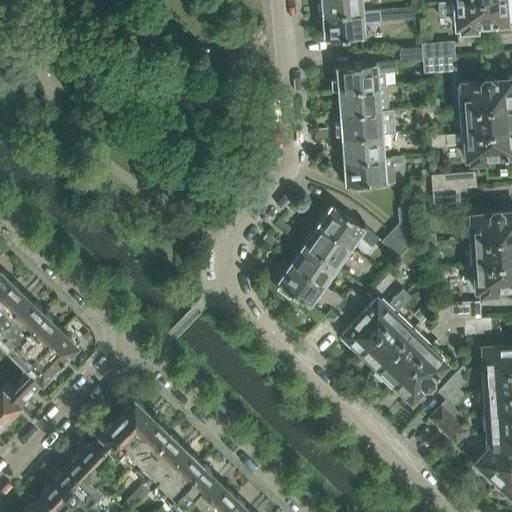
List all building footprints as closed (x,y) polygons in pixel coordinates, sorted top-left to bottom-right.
[(322,0),(321,1),(322,11),(323,11),(324,16),(335,15),(336,12),(361,10),(360,0),(322,0)] [(440,0),(437,0),(439,15),(457,14),(457,26),(463,26),(463,30),(478,29),(477,24),(506,22),(506,18),(510,18),(509,2),(508,0),(440,0)] [(421,6),(380,9),(381,20),(422,17),(421,6)] [(335,15),(324,16),(325,39),(329,38),(332,37),(332,41),(343,40),(343,36),(360,34),(360,35),(363,34),(363,32),(367,31),(366,21),(381,20),(380,9),(361,10),(336,12),(335,15)] [(455,39),(424,42),(424,46),(425,56),(456,54),(455,39)] [(424,46),(402,48),(402,49),(403,58),(403,60),(425,59),(425,56),(424,46)] [(456,54),(425,56),(425,59),(426,71),(457,69),(456,54)] [(338,77),(336,77),(337,89),(339,88),(339,91),(349,90),(351,88),(386,85),(385,69),(394,69),(393,59),(341,63),(337,64),(338,77)] [(482,80),(462,81),(464,107),(482,106),(485,104),(490,104),(493,105),(511,103),(511,79),(511,80),(510,78),(498,79),(498,78),(489,79),(488,77),(483,77),(482,80)] [(340,101),(339,101),(340,112),(341,112),(341,114),(351,113),(354,111),(389,109),(387,91),(387,86),(387,85),(386,85),(351,88),(349,90),(339,91),(340,101)] [(440,96),(428,97),(428,106),(429,110),(441,109),(440,96)] [(482,106),(464,107),(466,133),(484,132),(487,129),(492,129),(494,130),(511,128),(511,103),(493,105),(490,104),(485,104),(482,106)] [(425,105),(415,106),(417,130),(427,129),(426,112),(425,105)] [(342,125),(340,125),(341,135),(343,135),(343,138),(353,137),(356,135),(381,133),(380,118),(389,118),(389,114),(389,109),(354,111),(351,113),(341,114),(342,125)] [(466,133),(430,136),(431,145),(466,142),(468,158),(471,157),(471,161),(486,160),(486,156),(511,154),(511,128),(494,130),(492,129),(487,129),(484,132),(466,133)] [(344,148),(342,148),(343,159),(344,159),(345,162),(354,161),(357,159),(383,157),(383,155),(381,133),(356,135),(353,137),(343,138),(344,148)] [(354,161),(345,162),(346,185),(352,184),(353,187),(365,186),(364,183),(385,181),(383,157),(357,159),(354,161)] [(475,170),(433,174),(434,177),(434,189),(457,187),(476,185),(475,170)] [(457,187),(434,189),(435,191),(435,201),(435,202),(458,200),(458,198),(457,188),(457,187)] [(322,216),(316,225),(317,226),(325,232),(328,231),(350,246),(357,235),(371,246),(378,237),(364,226),(364,225),(333,203),(323,217),(322,216)] [(414,206),(398,208),(399,223),(416,239),(414,206)] [(489,213),(472,214),(474,239),(492,238),(494,235),(499,235),(502,237),(511,235),(511,210),(508,211),(507,210),(499,210),(497,209),(493,209),(489,213)] [(398,224),(391,232),(408,247),(415,239),(398,224)] [(308,235),(302,244),(303,245),(303,246),(312,251),(315,251),(336,265),(350,246),(328,231),(325,232),(317,226),(312,233),(310,236),(308,235)] [(391,232),(383,241),(399,256),(408,247),(391,232)] [(436,233),(423,234),(424,243),(437,242),(436,233)] [(492,238),(474,239),(476,264),(494,263),(496,260),(501,260),(504,262),(511,261),(511,235),(502,237),(499,235),(494,235),(492,238)] [(408,247),(399,256),(410,267),(426,250),(415,239),(408,247)] [(295,254),(289,263),(290,264),(299,270),(301,270),(322,284),(336,265),(315,251),(312,251),(303,246),(296,255),(295,254)] [(494,263),(476,264),(478,289),(483,289),(483,293),(497,292),(497,288),(511,286),(511,261),(504,262),(501,260),(496,260),(494,263)] [(279,284),(277,287),(289,296),(292,292),(306,302),(305,303),(308,304),(316,293),(334,305),(334,306),(344,296),(330,289),(322,284),(301,270),(299,270),(290,264),(277,282),(279,284)] [(0,287),(9,278),(8,278),(8,275),(3,270),(0,270),(0,287)] [(9,278),(0,287),(0,320),(25,294),(24,293),(23,292),(20,289),(19,288),(19,285),(13,280),(10,280),(9,278)] [(357,282),(344,296),(353,304),(366,290),(357,282)] [(343,333),(340,336),(352,347),(354,344),(358,348),(355,351),(357,352),(370,338),(375,338),(378,334),(378,330),(394,313),(411,296),(402,287),(385,305),(376,296),(342,332),(343,333)] [(25,294),(0,320),(0,338),(8,346),(42,310),(41,309),(41,307),(35,301),(33,301),(32,300),(29,298),(27,296),(25,294)] [(334,305),(324,315),(326,317),(333,324),(353,304),(344,296),(334,306),(334,305)] [(444,300),(433,307),(439,320),(443,328),(444,330),(455,324),(456,325),(457,325),(451,314),(445,302),(444,300)] [(480,301),(445,302),(451,314),(465,314),(465,319),(481,318),(481,316),(480,302),(480,301)] [(421,306),(415,312),(420,318),(426,312),(421,306)] [(42,310),(8,346),(24,362),(58,326),(57,324),(56,323),(53,321),(52,319),(52,317),(46,311),(43,312),(42,310)] [(370,338),(357,352),(369,363),(371,360),(375,364),(372,367),(373,367),(386,353),(391,353),(395,349),(395,344),(410,329),(394,313),(378,330),(378,334),(375,338),(370,338)] [(465,314),(451,314),(457,325),(465,325),(465,319),(465,314)] [(481,318),(465,319),(465,325),(465,334),(492,332),(492,329),(491,317),(481,318)] [(439,320),(432,328),(438,334),(443,328),(439,320)] [(32,369),(15,387),(24,396),(32,387),(46,373),(48,373),(54,367),(54,365),(60,359),(63,356),(66,352),(68,352),(74,346),(74,344),(76,342),(74,341),(74,338),(68,333),(66,333),(60,328),(58,326),(24,362),(32,369)] [(386,353),(373,367),(386,380),(389,377),(392,381),(403,370),(407,370),(411,365),(411,361),(427,345),(410,329),(395,344),(395,349),(391,353),(386,353)] [(487,344),(482,345),(484,368),(501,367),(504,368),(509,368),(511,365),(511,342),(501,343),(501,340),(487,341),(487,344)] [(392,381),(390,384),(407,400),(410,397),(411,398),(424,384),(428,384),(432,381),(431,376),(445,362),(427,345),(411,361),(411,365),(407,370),(403,370),(392,381)] [(461,364),(454,372),(459,377),(466,369),(461,364)] [(501,367),(484,368),(486,391),(503,389),(506,391),(511,391),(511,389),(511,365),(509,368),(504,368),(501,367)] [(441,385),(437,389),(446,397),(451,392),(456,386),(462,380),(459,377),(454,372),(441,385)] [(0,420),(1,419),(4,419),(10,413),(9,411),(13,407),(18,402),(24,396),(15,387),(7,379),(0,386),(0,420)] [(456,386),(451,392),(458,397),(463,392),(456,386)] [(503,389),(486,391),(487,413),(505,411),(508,413),(511,412),(511,389),(511,391),(506,391),(503,389)] [(451,392),(447,398),(452,403),(458,397),(451,392)] [(95,437),(95,438),(105,448),(109,443),(116,450),(150,414),(143,407),(143,405),(137,399),(135,399),(133,398),(131,399),(129,399),(123,405),(123,408),(112,420),(110,420),(104,426),(104,428),(101,431),(95,437)] [(447,398),(429,416),(438,424),(455,406),(452,403),(447,398)] [(455,406),(438,424),(446,432),(452,426),(457,420),(463,414),(455,406)] [(505,411),(487,413),(489,436),(506,434),(509,436),(511,436),(511,412),(508,413),(505,411)] [(150,414),(116,450),(133,466),(167,430),(166,429),(166,427),(160,421),(157,421),(156,420),(153,416),(150,414)] [(457,420),(452,426),(461,435),(466,429),(457,420)] [(452,426),(446,432),(455,441),(461,435),(452,426)] [(167,430),(133,466),(150,482),(184,446),(178,440),(177,440),(177,437),(171,431),(168,431),(167,430)] [(487,448),(482,453),(485,457),(486,458),(510,456),(511,458),(511,436),(509,436),(506,434),(489,436),(486,439),(487,448)] [(42,493),(39,495),(49,505),(62,492),(69,497),(70,498),(70,497),(76,490),(77,490),(91,504),(104,490),(91,477),(99,468),(91,461),(105,448),(95,438),(80,453),(78,453),(72,459),(72,461),(68,465),(66,468),(62,471),(60,471),(54,477),(54,479),(50,484),(48,484),(42,490),(42,493)] [(184,446),(150,482),(166,497),(201,463),(199,461),(199,459),(193,453),(191,453),(189,452),(184,446)] [(482,453),(475,460),(499,482),(496,485),(506,495),(509,492),(511,494),(511,492),(511,458),(510,456),(486,458),(485,457),(482,453)] [(201,463),(166,497),(180,511),(184,511),(217,478),(211,473),(210,472),(210,469),(204,463),(202,463),(201,463)] [(471,465),(460,477),(466,482),(477,470),(471,465)] [(217,478),(184,511),(217,511),(234,495),(233,493),(233,491),(227,485),(224,485),(223,484),(217,478)] [(142,482),(120,506),(123,509),(137,495),(146,486),(142,482)] [(146,486),(137,495),(142,499),(150,490),(146,486)] [(76,490),(70,497),(85,511),(86,511),(100,511),(91,504),(77,490),(76,490)] [(62,492),(49,505),(52,507),(53,509),(56,511),(69,497),(62,492)] [(36,499),(23,511),(47,511),(49,511),(52,507),(49,505),(39,495),(36,499)] [(234,495),(217,511),(249,511),(251,511),(245,505),(244,504),(244,502),(238,496),(235,496),(234,495)]
